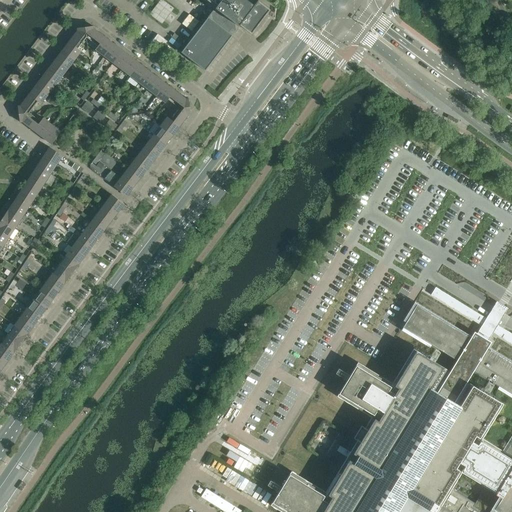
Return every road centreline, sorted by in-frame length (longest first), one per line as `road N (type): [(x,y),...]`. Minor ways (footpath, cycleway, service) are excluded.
road 1 (secondary): [(0,489),(257,137)]
road 2 (secondary): [(240,125),(4,437)]
road 3 (residential): [(212,102),(0,389)]
road 4 (residential): [(212,102),(86,7),(4,113),(43,148)]
road 5 (secondary): [(346,24),(511,143)]
road 6 (secondary): [(511,122),(358,8)]
road 7 (secondary): [(330,12),(240,125)]
road 8 (secondary): [(257,137),(346,24)]
